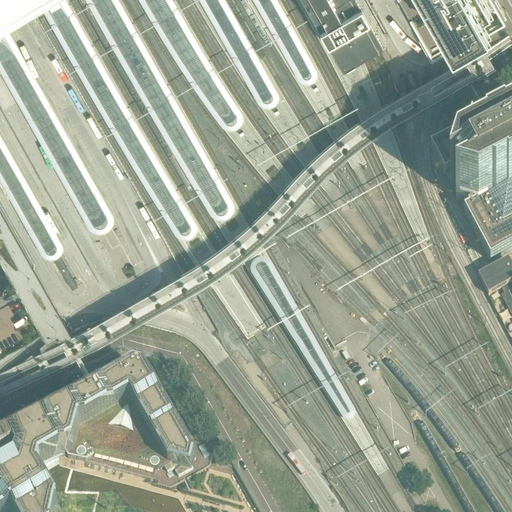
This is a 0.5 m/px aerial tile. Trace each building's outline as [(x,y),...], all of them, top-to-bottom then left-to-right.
[(0,0),(0,20),(12,13),(35,0),(0,0)] [(39,0),(43,5),(120,139),(177,233),(178,236),(184,236),(188,237),(191,236),(194,234),(198,228),(198,222),(156,153),(101,59),(67,0),(39,0)] [(87,0),(138,86),(211,211),(221,218),(226,217),(231,214),(234,207),(234,199),(149,50),(121,0),(87,0)] [(239,105),(200,42),(176,3),(174,0),(142,0),(153,19),(198,91),(226,128),(232,129),(237,128),(240,124),(242,118),(243,112),(239,105)] [(202,0),(216,25),(247,80),(256,97),(263,104),(267,107),(272,107),(277,102),(279,95),(277,89),(236,16),(226,0),(202,0)] [(254,0),(257,4),(300,79),(307,83),(314,82),(317,77),(318,71),(315,62),(279,0),(254,0)] [(311,0),(345,58),(348,56),(350,58),(351,57),(350,55),(356,52),(357,54),(358,53),(357,51),(362,48),(368,45),(373,42),(380,38),(381,40),(382,39),(381,37),(387,34),(367,0),(311,0)] [(433,0),(458,44),(501,19),(490,0),(433,0)] [(97,223),(0,52),(0,65),(92,226),(93,228),(96,230),(98,231),(101,232),(104,232),(106,231),(109,230),(111,228),(113,225),(113,223),(114,220),(113,217),(112,215),(5,27),(2,23),(0,23),(0,30),(107,217),(107,219),(108,220),(107,222),(107,223),(106,224),(105,225),(104,226),(103,226),(101,226),(100,226),(99,225),(98,224),(97,223)] [(0,30),(0,52),(97,223),(98,224),(99,225),(100,226),(101,226),(103,226),(104,226),(105,225),(106,224),(107,223),(107,222),(108,220),(107,219),(107,217),(0,30)] [(483,72),(486,78),(489,76),(491,75),(488,69),(485,70),(483,72)] [(462,85),(464,93),(473,90),(470,82),(462,85)] [(511,105),(431,148),(446,178),(451,187),(450,189),(454,187),(459,198),(456,200),(458,201),(464,213),(490,262),(504,254),(511,256),(511,105)] [(48,250),(0,165),(0,177),(43,253),(45,256),(47,257),(49,259),(52,259),(55,259),(58,259),(60,257),(62,255),(64,253),(65,250),(65,247),(64,244),(63,242),(0,131),(0,143),(58,245),(58,246),(59,248),(59,249),(58,250),(57,251),(56,252),(55,253),(54,253),(53,253),(51,253),(50,252),(49,252),(48,250)] [(0,143),(0,165),(48,250),(49,252),(50,252),(51,253),(53,253),(54,253),(55,253),(56,252),(57,251),(58,250),(59,249),(59,248),(58,246),(58,245),(0,143)] [(30,272),(33,264),(0,206),(0,254),(48,339),(51,344),(52,343),(71,332),(64,319),(55,317),(30,272)] [(60,254),(55,257),(73,288),(78,285),(60,254)] [(354,419),(355,415),(354,412),(296,311),(269,263),(265,261),(261,260),(255,262),(251,268),(251,273),(251,276),(300,351),(343,421),(347,423),(350,422),(354,419)] [(511,268),(508,261),(480,276),(478,277),(488,296),(501,289),(511,309),(511,268)] [(62,511),(58,505),(58,503),(58,504),(57,503),(57,502),(56,501),(56,500),(55,499),(54,498),(54,496),(54,497),(53,496),(53,495),(52,494),(52,493),(51,492),(50,491),(50,489),(49,490),(49,488),(48,487),(48,486),(47,485),(46,484),(46,482),(45,482),(45,481),(44,480),(44,479),(43,478),(41,475),(40,475),(42,470),(67,456),(68,458),(144,478),(143,482),(150,484),(151,485),(152,485),(154,486),(154,485),(155,486),(156,486),(158,486),(158,487),(159,487),(171,490),(210,468),(212,458),(205,446),(194,443),(149,364),(140,361),(138,361),(137,361),(137,360),(136,360),(134,360),(133,359),(133,360),(132,360),(132,359),(130,359),(129,359),(129,358),(128,358),(128,359),(126,358),(127,358),(125,357),(124,357),(123,356),(122,357),(121,356),(96,371),(103,383),(102,384),(101,385),(102,385),(100,386),(100,385),(99,385),(92,389),(92,390),(91,391),(90,390),(83,395),(83,396),(82,396),(81,396),(73,400),(73,401),(72,402),(72,401),(71,401),(64,405),(64,406),(64,407),(62,405),(60,406),(57,406),(57,405),(56,404),(55,409),(34,421),(31,414),(9,426),(7,434),(3,432),(2,437),(5,441),(0,444),(3,451),(1,452),(1,451),(0,452),(0,511),(62,511)]
